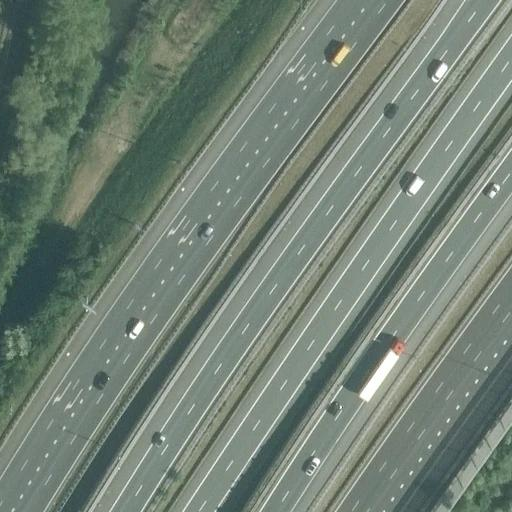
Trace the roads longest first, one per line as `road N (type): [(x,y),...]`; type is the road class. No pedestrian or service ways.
road 1 (motorway): [(484,0),(116,511)]
road 2 (motorway): [(381,0),(104,376),(22,511)]
road 3 (motorway): [(199,511),(511,60)]
road 4 (motorway): [(268,511),(511,169)]
road 5 (motorway): [(356,511),(511,295)]
